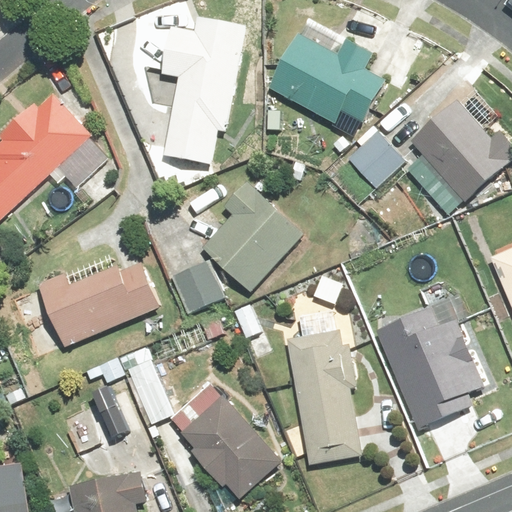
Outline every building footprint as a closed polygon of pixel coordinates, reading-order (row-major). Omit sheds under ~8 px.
[(222,174),(250,28),(203,19),(200,34),(170,29),(161,79),(180,83),(164,163),(222,174)] [(297,38),(269,96),(360,139),(388,81),(369,72),(376,57),(348,44),(341,59),(297,38)] [(48,99),(0,144),(0,228),(2,231),(92,145),(48,99)] [(459,106),(412,147),(471,214),(511,177),(511,143),(505,136),(494,145),(459,106)] [(379,137),(349,163),(381,199),(410,173),(379,137)] [(311,242),(249,185),(222,213),(230,221),(198,254),(252,305),(311,242)] [(0,274),(14,264),(0,245),(0,274)] [(511,253),(493,261),(511,308),(511,253)] [(206,267),(171,285),(190,324),(226,306),(206,267)] [(74,275),(38,287),(61,355),(162,320),(144,269),(80,291),(74,275)] [(352,282),(329,276),(324,299),(346,304),(352,282)] [(257,305),(243,311),(263,358),(277,352),(257,305)] [(451,305),(378,334),(419,437),(492,408),(451,305)] [(342,313),(282,324),(310,475),(370,465),(342,313)] [(115,384),(134,376),(127,358),(92,373),(96,382),(111,376),(115,384)] [(28,391),(11,398),(24,429),(41,421),(28,391)] [(128,394),(88,410),(110,464),(150,449),(128,394)] [(223,400),(177,440),(239,511),(245,511),(288,475),(223,400)] [(36,511),(31,470),(0,474),(0,511),(36,511)] [(139,511),(134,478),(70,488),(73,511),(139,511)]
